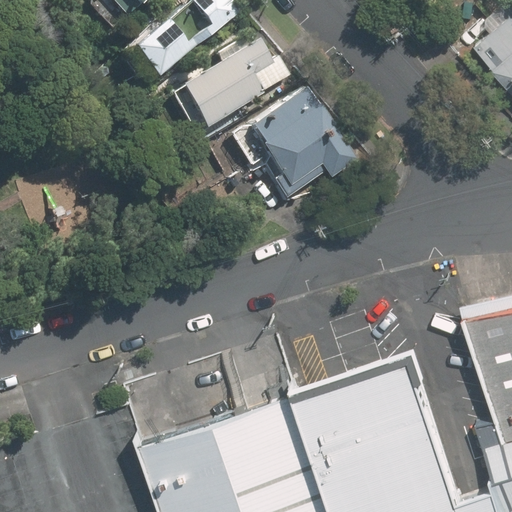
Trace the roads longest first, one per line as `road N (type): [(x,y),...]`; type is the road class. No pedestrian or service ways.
road 1 (residential): [(503,210),(0,358)]
road 2 (residential): [(503,210),(321,0)]
